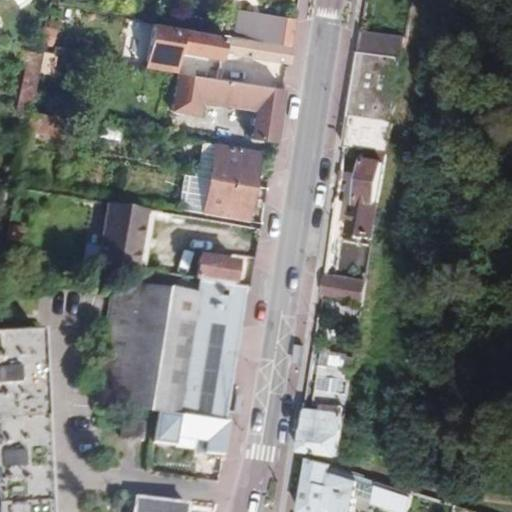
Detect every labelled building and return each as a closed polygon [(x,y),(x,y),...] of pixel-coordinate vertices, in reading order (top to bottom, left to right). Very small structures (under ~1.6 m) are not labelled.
[(290,46),(294,19),(238,10),(233,37),(243,38),(290,46)] [(156,25),(150,62),(182,66),(184,51),(222,57),(224,46),(226,36),(156,25)] [(363,32),(360,52),(405,52),(407,42),(363,32)] [(243,38),(233,37),(226,36),(224,46),(242,49),(243,38)] [(287,62),(290,46),(243,38),(242,49),(241,50),(246,51),(246,56),(287,62)] [(45,51),(38,50),(22,47),(19,59),(28,61),(18,111),(31,113),(40,73),(45,51)] [(57,53),(45,51),(40,73),(54,75),(57,53)] [(360,52),(355,84),(399,89),(405,52),(360,52)] [(181,72),(182,66),(150,62),(149,67),(181,72)] [(274,141),(283,88),(181,72),(175,109),(202,115),(204,102),(254,110),(250,137),(274,141)] [(355,84),(345,147),(389,155),(399,89),(355,84)] [(69,119),(31,113),(27,130),(34,131),(66,136),(69,119)] [(34,131),(27,130),(24,146),(32,147),(34,131)] [(212,179),(218,144),(204,142),(198,177),(212,179)] [(252,186),(258,151),(218,144),(212,179),(252,186)] [(350,232),(376,237),(388,161),(366,159),(359,197),(356,198),(350,232)] [(190,204),(190,211),(207,214),(212,179),(198,177),(188,175),(183,202),(190,204)] [(246,221),(252,186),(212,179),(207,214),(246,221)] [(145,270),(156,211),(109,203),(98,262),(122,266),(145,270)] [(196,279),(233,286),(237,262),(200,256),(196,279)] [(235,284),(248,286),(252,258),(239,256),(235,284)] [(172,292),(175,277),(144,272),(141,287),(172,292)] [(223,421),(246,288),(233,286),(196,279),(175,275),(175,277),(172,292),(141,287),(119,284),(101,401),(160,411),(223,421)] [(324,296),(365,301),(368,281),(327,276),(324,296)] [(185,511),(187,505),(135,497),(133,511),(45,511),(34,333),(0,335),(0,511),(185,511)] [(311,452),(338,458),(339,456),(352,369),(344,368),(346,355),(323,353),(315,409),(307,409),(301,451),(311,452)] [(223,455),(229,422),(223,421),(160,411),(157,433),(165,434),(177,435),(175,444),(193,447),(193,452),(223,455)] [(148,439),(151,423),(131,419),(128,435),(148,439)] [(163,443),(165,434),(157,433),(155,442),(163,443)] [(355,511),(358,496),(361,475),(337,467),(311,458),(301,511),(355,511)] [(385,507),(391,484),(361,475),(358,496),(372,501),(371,503),(385,507)]
